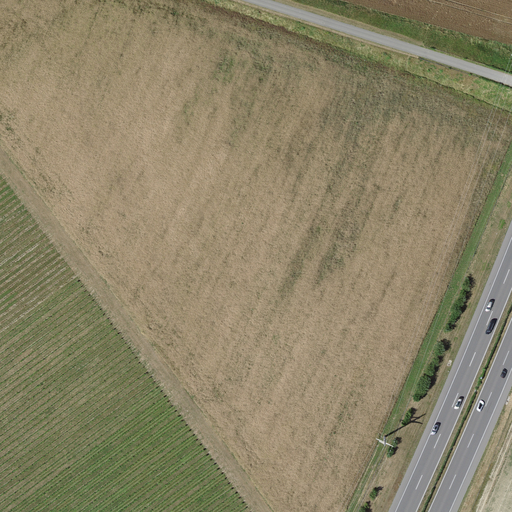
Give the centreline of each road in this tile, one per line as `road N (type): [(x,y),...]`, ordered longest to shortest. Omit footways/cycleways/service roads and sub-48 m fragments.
road 1 (motorway): [(511,262),(405,511)]
road 2 (unclassified): [(254,0),(511,81)]
road 3 (motorway): [(439,511),(511,343)]
